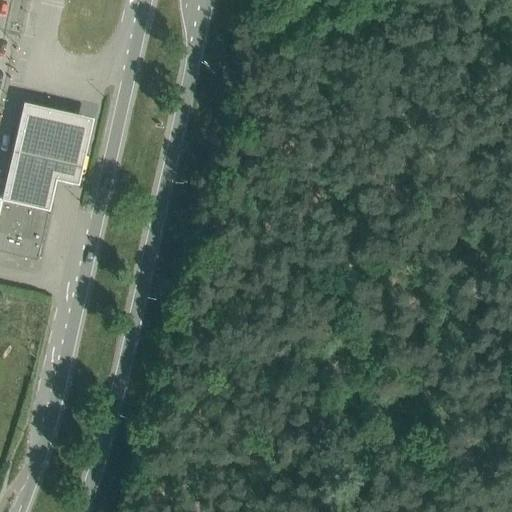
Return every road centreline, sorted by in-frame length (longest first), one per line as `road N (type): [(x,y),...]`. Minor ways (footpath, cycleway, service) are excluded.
road 1 (secondary): [(144,0),(40,454),(18,511)]
road 2 (secondary): [(80,511),(115,400),(205,0)]
